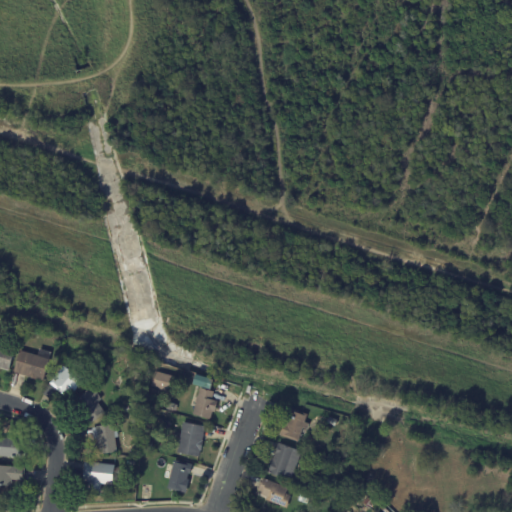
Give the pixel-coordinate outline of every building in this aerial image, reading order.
[(0,343),(3,344),(2,348),(14,351),(9,370),(1,368),(0,370),(0,343)] [(25,376),(14,372),(20,350),(50,359),(43,381),(37,378),(36,380),(27,377),(28,376),(25,376)] [(63,366),(71,372),(72,370),(84,379),(68,398),(49,383),(63,366)] [(173,376),(169,392),(160,390),(158,396),(151,395),(153,387),(152,387),(156,371),(173,376)] [(213,380),(195,376),(193,386),(211,390),(213,380)] [(49,398),(41,393),(48,384),(55,389),(49,398)] [(213,391),(214,392),(212,399),(217,401),(214,412),(213,412),(210,419),(193,414),(196,402),(197,396),(198,396),(200,387),(213,391)] [(84,417),(73,400),(89,389),(90,390),(93,388),(101,400),(98,402),(105,414),(89,424),(84,417)] [(308,414),(305,422),(309,424),(307,429),(303,428),(298,442),(279,435),(284,422),(286,422),(288,418),(286,417),(290,407),(308,414)] [(330,417),(337,421),(334,426),(327,423),(330,417)] [(205,428),(199,457),(177,453),(183,422),(205,426),(205,428)] [(93,438),(91,428),(96,428),(95,426),(113,424),(114,432),(117,431),(117,437),(115,437),(117,452),(101,454),(99,444),(94,445),(93,438)] [(22,442),(21,458),(0,456),(0,437),(23,439),(22,442)] [(301,451),(291,480),(268,472),(270,467),(268,466),(270,458),(273,459),(278,443),(301,451)] [(417,469),(409,472),(403,453),(411,450),(417,469)] [(192,467),(190,474),(189,473),(187,479),(189,480),(186,493),(168,489),(174,460),(192,464),(192,467)] [(114,465),(112,485),(82,482),(84,462),(114,465)] [(457,492),(446,494),(447,501),(434,504),(428,476),(442,474),(440,465),(451,463),(457,492)] [(24,470),(23,481),(11,480),(11,486),(0,485),(0,466),(24,468),(24,470)] [(499,511),(481,507),(472,505),(482,470),(495,474),(492,486),(505,489),(499,511)] [(415,476),(427,506),(413,511),(410,501),(399,505),(396,498),(388,501),(382,484),(390,480),(389,479),(406,473),(408,479),(415,476)] [(310,488),(315,476),(319,478),(318,480),(319,481),(316,490),(310,488)] [(265,499),(266,497),(261,495),(262,492),(258,491),(263,478),(288,488),(286,494),(291,496),(286,508),(265,500),(265,499)] [(365,506),(370,500),(374,503),(369,509),(365,506)]
